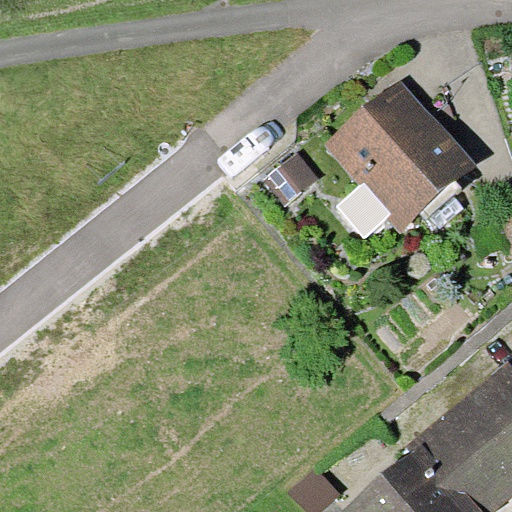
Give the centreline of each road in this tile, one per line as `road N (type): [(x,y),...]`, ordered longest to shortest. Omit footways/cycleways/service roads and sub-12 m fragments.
road 1 (track): [(0,324),(333,54),(371,9)]
road 2 (unclassified): [(0,58),(190,27),(452,0)]
